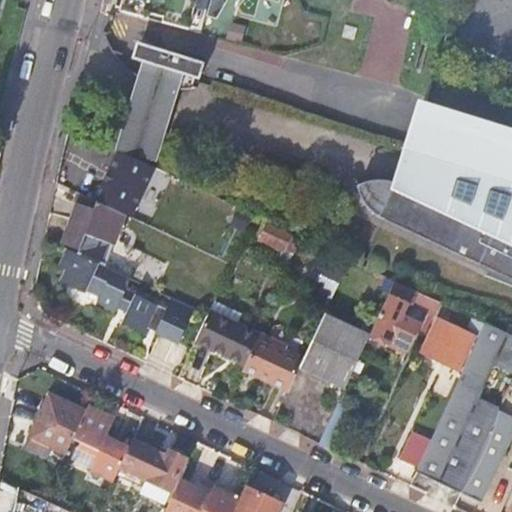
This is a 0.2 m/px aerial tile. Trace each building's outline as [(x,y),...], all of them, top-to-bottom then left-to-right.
[(122,0),(119,13),(200,34),(209,0),(122,0)] [(181,78),(197,81),(202,65),(139,46),(134,63),(140,64),(135,79),(146,85),(168,91),(177,91),(181,78)] [(146,85),(135,79),(115,147),(156,159),(177,91),(168,91),(146,85)] [(511,147),(418,118),(413,117),(403,149),(402,153),(408,155),(398,186),(380,182),(366,184),(355,188),(363,206),(372,216),(381,222),(478,267),(483,256),(494,261),(487,271),(511,282),(511,147)] [(111,153),(91,198),(131,216),(152,171),(111,153)] [(94,211),(95,206),(76,197),(73,206),(77,207),(94,211)] [(77,207),(62,251),(65,252),(105,270),(123,219),(95,206),(94,211),(77,207)] [(233,228),(246,233),(253,219),(241,213),(233,228)] [(339,272),(344,261),(306,244),(300,254),(309,258),(339,272)] [(129,295),(133,283),(105,270),(65,252),(57,270),(68,277),(64,287),(84,298),(85,295),(99,302),(97,307),(113,316),(115,311),(124,316),(119,328),(143,339),(146,334),(177,347),(194,311),(175,303),(169,315),(129,295)] [(311,292),(332,301),(349,263),(344,261),(339,272),(309,258),(304,267),(319,274),(311,292)] [(282,270),(280,273),(275,271),(271,280),(280,284),(286,272),(282,270)] [(390,296),(434,318),(440,306),(395,284),(390,296)] [(196,343),(246,367),(258,340),(272,309),(223,285),(207,318),(196,343)] [(376,339),(374,342),(388,349),(405,357),(419,326),(403,319),(407,308),(388,299),(371,337),(376,339)] [(300,370),(345,392),(364,350),(369,340),(324,318),(303,364),(300,370)] [(486,327),(472,321),(466,333),(480,340),(486,327)] [(438,322),(422,357),(437,364),(444,367),(459,374),(475,339),(438,322)] [(511,377),(511,339),(486,327),(480,340),(431,443),(419,470),(416,475),(435,484),(428,498),(456,510),(462,496),(499,416),(500,413),(480,403),(496,370),(511,377)] [(243,373),(289,394),(300,370),(303,364),(284,355),(285,352),(258,340),(246,367),(243,373)] [(374,342),(369,340),(364,350),(382,359),(388,349),(374,342)] [(66,456),(73,443),(85,415),(51,399),(32,440),(52,450),(66,456)] [(339,405),(319,447),(331,452),(351,410),(339,405)] [(114,486),(117,478),(129,453),(106,442),(111,429),(105,426),(108,420),(88,410),(85,415),(73,443),(81,446),(79,451),(97,459),(91,475),(114,486)] [(511,434),(511,422),(499,416),(462,496),(480,504),(511,434)] [(401,462),(419,470),(431,443),(414,436),(401,462)] [(48,459),(52,450),(32,440),(27,449),(48,459)] [(168,459),(133,443),(129,453),(117,478),(143,490),(141,495),(165,506),(186,463),(170,455),(168,459)] [(43,501),(49,488),(28,477),(21,491),(43,501)] [(211,496),(179,483),(165,511),(232,511),(238,501),(214,490),(211,496)] [(66,511),(43,501),(21,491),(18,490),(12,511),(66,511)] [(237,511),(280,511),(282,509),(247,492),(237,511)]
